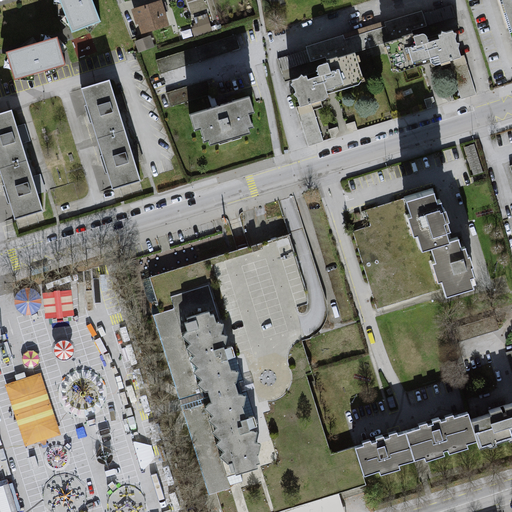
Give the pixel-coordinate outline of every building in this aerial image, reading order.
[(92,0),(59,0),(72,32),(101,21),(92,0)] [(162,0),(132,10),(140,35),(170,26),(162,0)] [(511,0),(497,0),(506,24),(511,43),(511,0)] [(207,13),(194,17),(196,27),(193,28),(195,35),(212,30),(207,14),(207,13)] [(427,33),(388,44),(397,74),(433,63),(435,69),(447,66),(458,101),(477,96),(458,34),(430,42),(427,33)] [(5,52),(14,79),(65,64),(56,36),(5,52)] [(150,36),(134,41),(139,52),(154,47),(150,36)] [(234,36),(154,60),(158,74),(238,50),(234,36)] [(289,86),(307,147),(321,143),(310,108),(330,103),(328,99),(367,87),(357,54),(317,65),(321,77),(289,86)] [(109,79),(80,88),(112,189),(141,180),(109,79)] [(201,93),(199,83),(179,89),(181,98),(201,93)] [(166,89),(170,103),(181,100),(177,86),(166,89)] [(250,97),(189,116),(194,133),(201,131),(206,148),(254,133),(249,116),(255,114),(251,100),(250,97)] [(11,110),(0,112),(0,171),(14,217),(41,209),(11,110)] [(464,143),(473,171),(483,168),(473,140),(464,143)] [(369,213),(398,206),(396,198),(367,204),(369,213)] [(423,247),(424,253),(462,242),(452,206),(448,207),(446,198),(412,208),(416,223),(413,224),(419,248),(423,247)] [(296,234),(147,278),(158,312),(146,315),(201,501),(213,497),(217,511),(282,511),(339,495),(369,487),(366,476),(356,443),(329,451),(296,341),(313,336),(323,326),(326,312),(302,232),(296,234)] [(424,253),(426,258),(433,256),(436,266),(432,267),(438,288),(444,286),(448,301),(476,293),(473,283),(479,282),(469,249),(465,250),(462,242),(424,253)] [(511,406),(470,419),(478,444),(479,448),(511,438),(511,406)] [(468,411),(404,429),(414,462),(478,444),(470,419),(468,411)] [(404,429),(356,443),(366,476),(414,462),(404,429)] [(344,511),(339,495),(282,511),(344,511)]
